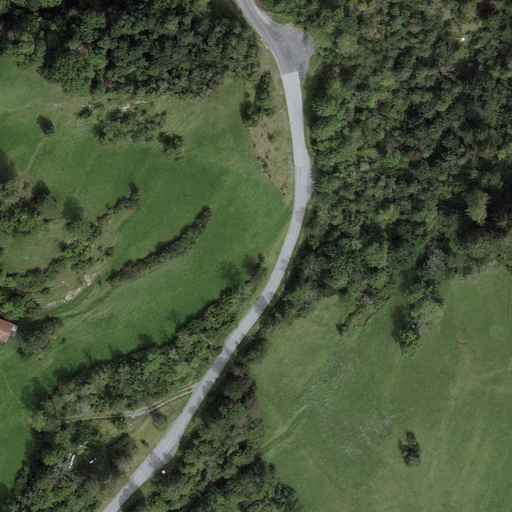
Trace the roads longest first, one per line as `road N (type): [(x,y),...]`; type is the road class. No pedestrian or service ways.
road 1 (unclassified): [(245,0),(291,85),(300,176),(295,222),(269,288),(106,511)]
road 2 (track): [(36,419),(130,411),(203,384)]
